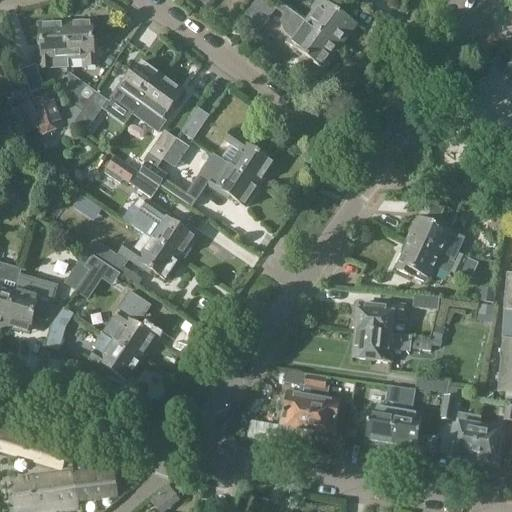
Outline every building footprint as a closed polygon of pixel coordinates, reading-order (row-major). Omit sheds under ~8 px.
[(275,11),(279,4),(273,0),(265,0),(252,19),(263,27),(275,11)] [(315,11),(306,23),(341,48),(357,25),(322,0),(319,0),(312,9),(315,11)] [(279,4),(275,11),(283,17),(281,20),(281,26),(283,32),(286,36),(290,40),(287,44),(324,71),(341,48),(306,23),(306,24),(279,4)] [(92,25),(66,26),(68,61),(85,60),(85,69),(98,68),(97,50),(93,50),(92,25)] [(38,53),(39,71),(68,70),(68,61),(66,26),(41,27),(42,53),(38,53)] [(158,41),(149,53),(155,58),(164,45),(158,41)] [(115,58),(110,55),(104,63),(110,66),(115,58)] [(129,99),(142,108),(163,79),(143,64),(128,85),(124,82),(113,97),(125,105),(129,99)] [(22,73),(31,95),(43,91),(35,68),(22,73)] [(184,93),(163,79),(142,108),(155,117),(150,124),(161,132),(172,116),(169,114),(184,93)] [(85,86),(70,106),(82,116),(97,95),(85,86)] [(65,130),(75,126),(82,116),(70,106),(63,109),(55,87),(43,91),(31,95),(34,103),(22,107),(31,133),(35,132),(38,140),(65,130)] [(107,103),(97,95),(82,116),(75,126),(86,133),(107,103)] [(28,135),(19,109),(8,113),(16,139),(28,135)] [(210,118),(198,110),(181,135),(193,143),(210,118)] [(232,131),(223,145),(230,149),(240,156),(232,167),(231,168),(261,188),(261,187),(276,165),(254,151),(256,148),(232,131)] [(166,134),(149,157),(162,165),(177,142),(166,134)] [(147,163),(139,175),(160,190),(168,178),(158,171),(162,165),(149,157),(146,162),(147,163)] [(194,206),(207,186),(208,187),(223,196),(225,194),(246,209),(261,188),(231,168),(223,162),(212,178),(202,171),(183,199),(194,206)] [(308,169),(312,172),(316,165),(312,162),(308,169)] [(152,201),(160,190),(139,175),(131,187),(152,201)] [(89,201),(81,195),(73,208),(81,213),(89,201)] [(130,227),(144,236),(144,237),(182,261),(197,240),(181,229),(175,225),(177,222),(162,212),(147,202),(130,227)] [(413,235),(410,243),(440,257),(453,228),(437,221),(434,227),(416,218),(409,233),(413,235)] [(93,242),(86,254),(119,276),(131,284),(137,288),(142,281),(124,269),(130,261),(135,265),(144,271),(146,268),(168,283),(182,261),(144,237),(135,249),(127,243),(118,255),(117,257),(93,242)] [(427,285),(434,269),(449,277),(451,274),(460,279),(464,270),(453,264),(439,258),(440,257),(410,243),(397,271),(427,285)] [(91,272),(80,287),(91,294),(100,281),(117,292),(123,296),(131,284),(119,276),(86,254),(79,264),(91,272)] [(457,255),(453,264),(464,270),(469,260),(457,255)] [(64,286),(76,294),(80,287),(91,272),(79,264),(64,286)] [(0,327),(6,329),(20,280),(19,280),(22,272),(0,265),(0,327)] [(6,329),(30,335),(36,316),(48,319),(55,292),(32,286),(32,284),(20,280),(6,329)] [(492,303),(493,293),(483,292),(482,302),(492,303)] [(111,321),(102,335),(103,336),(114,343),(143,363),(157,341),(136,327),(138,324),(138,323),(140,320),(142,322),(152,308),(129,293),(117,312),(122,315),(116,323),(116,324),(112,321),(111,321)] [(414,297),(413,309),(413,310),(438,313),(439,300),(414,297)] [(360,306),(357,332),(391,336),(393,319),(403,320),(405,308),(379,305),(379,308),(360,306)] [(59,353),(65,330),(73,317),(62,311),(52,326),(46,349),(59,353)] [(502,340),(511,341),(511,326),(504,326),(502,340)] [(431,343),(412,340),(410,351),(431,353),(431,348),(440,349),(442,343),(441,344),(445,331),(435,328),(432,342),(431,343)] [(357,332),(354,359),(393,363),(394,352),(410,354),(410,351),(412,340),(412,339),(391,336),(357,332)] [(97,352),(90,362),(106,372),(107,369),(129,384),(143,363),(114,343),(103,336),(102,335),(92,349),(97,352)] [(500,365),(511,365),(511,341),(502,340),(500,365)] [(498,394),(505,395),(508,395),(511,395),(511,365),(500,365),(497,394),(498,394)] [(281,427),(285,433),(292,434),(298,430),(307,431),(316,379),(306,377),(304,388),(300,387),(299,395),(286,393),(286,396),(281,399),(281,406),(283,409),(281,427)] [(450,383),(414,377),(412,391),(445,397),(448,398),(449,388),(450,383)] [(307,431),(317,433),(321,439),(328,440),(333,436),(334,436),(340,402),(324,399),(327,381),(316,379),(307,431)] [(457,389),(449,388),(448,398),(445,397),(441,421),(452,423),(457,399),(456,399),(457,389)] [(386,401),(398,404),(400,393),(388,390),(386,401)] [(396,413),(391,446),(400,447),(403,452),(410,453),(414,450),(422,451),(425,437),(419,436),(423,417),(411,415),(413,406),(411,405),(413,395),(400,393),(398,404),(396,413)] [(365,441),(366,442),(369,447),(376,448),(380,444),(391,446),(396,413),(371,408),(365,441)] [(450,457),(460,459),(462,463),(471,465),(473,461),(479,426),(481,419),(458,415),(456,425),(455,425),(450,457)] [(486,467),(490,464),(497,465),(502,433),(494,431),(494,428),(479,426),(473,461),(476,466),(486,467)] [(66,454),(2,435),(0,442),(0,451),(61,470),(66,454)] [(427,438),(424,454),(435,456),(437,440),(427,438)] [(80,469),(83,457),(71,454),(68,465),(78,468),(80,469)] [(114,471),(74,476),(78,502),(118,497),(114,471)] [(60,511),(79,510),(78,502),(74,476),(74,474),(29,480),(29,481),(9,483),(12,511),(60,511)] [(176,498),(169,490),(152,503),(158,511),(176,498)]
